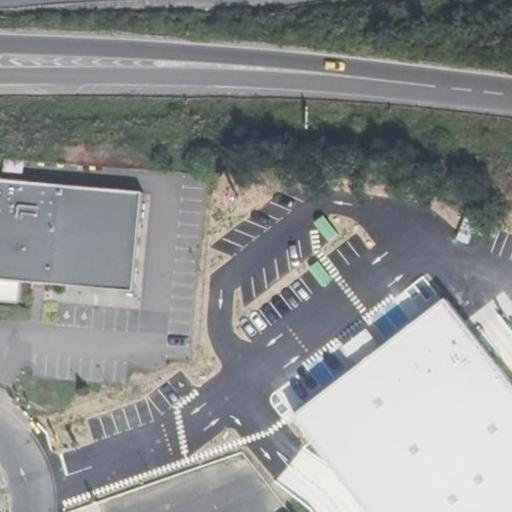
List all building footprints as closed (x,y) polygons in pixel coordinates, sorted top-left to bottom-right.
[(142,193),(0,178),(0,280),(33,283),(32,289),(45,290),(46,284),(132,292),(142,193)] [(282,238),(314,239),(315,209),(283,207),(282,238)] [(340,211),(334,238),(361,244),(367,217),(340,211)] [(387,223),(386,234),(418,238),(419,227),(387,223)] [(454,237),(447,263),(470,269),(477,243),(454,237)] [(277,499),(287,511),(511,511),(511,456),(483,418),(468,416),(460,415),(440,413),(417,430),(397,405),(387,414),(277,499)]
